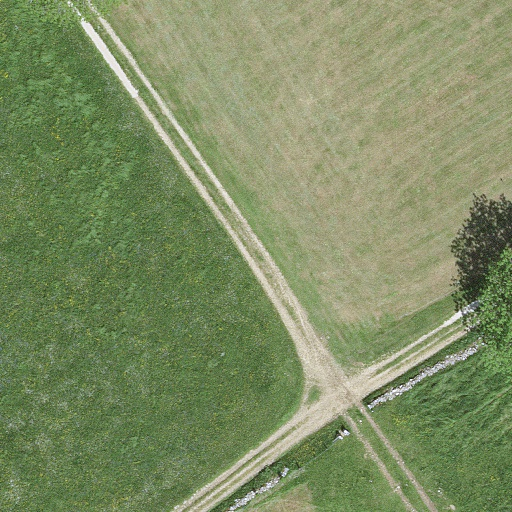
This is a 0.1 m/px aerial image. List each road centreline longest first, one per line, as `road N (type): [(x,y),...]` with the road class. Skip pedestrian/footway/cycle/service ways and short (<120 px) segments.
road 1 (track): [(429,403),(130,0)]
road 2 (track): [(282,511),(429,403)]
